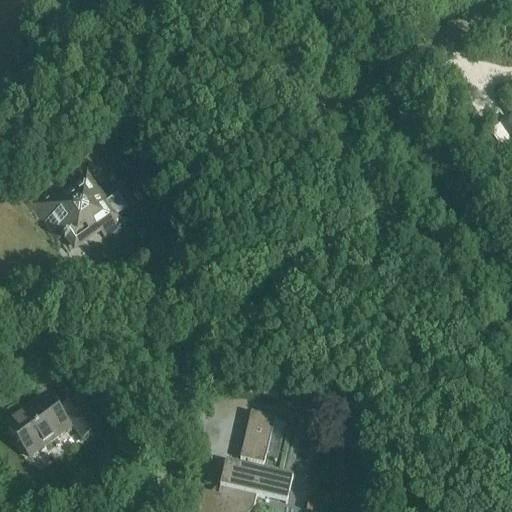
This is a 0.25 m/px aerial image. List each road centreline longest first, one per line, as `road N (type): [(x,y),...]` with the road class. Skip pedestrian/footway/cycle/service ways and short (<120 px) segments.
road 1 (residential): [(182,362),(389,223)]
road 2 (residential): [(511,401),(389,223)]
road 3 (residential): [(319,119),(496,0)]
road 4 (residential): [(133,511),(157,478),(182,362)]
road 5 (residential): [(319,119),(232,0)]
road 6 (residential): [(389,223),(319,119)]
